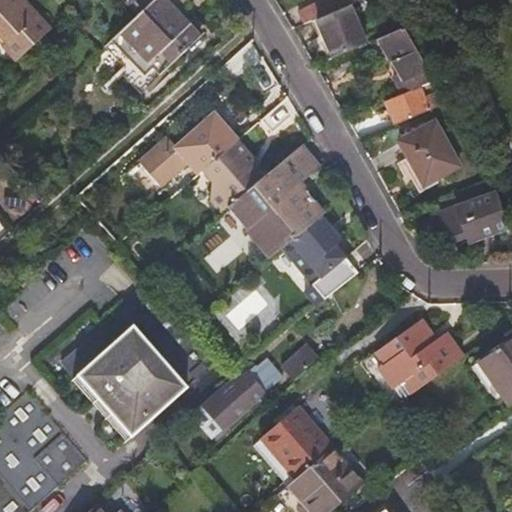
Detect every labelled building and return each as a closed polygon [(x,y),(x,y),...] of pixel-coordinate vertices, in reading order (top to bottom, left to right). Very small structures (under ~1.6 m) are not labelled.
[(0,0),(0,35),(19,55),(50,26),(31,6),(27,11),(16,0),(0,0)] [(152,0),(138,14),(105,45),(123,64),(104,84),(109,88),(128,69),(146,89),(201,35),(180,13),(193,0),(152,0)] [(152,0),(127,0),(126,2),(138,14),(152,0)] [(313,21),(343,6),(339,0),(319,0),(297,11),(303,24),(313,21)] [(313,21),(334,62),(363,47),(343,6),(313,21)] [(393,66),(417,54),(403,28),(379,40),(393,66)] [(420,86),(433,82),(417,54),(393,66),(399,75),(392,78),(401,94),(420,86)] [(332,91),(338,105),(364,95),(362,90),(391,78),(386,68),(332,91)] [(392,126),(430,110),(420,86),(401,94),(382,102),(392,126)] [(201,171),(233,143),(207,115),(171,149),(164,140),(136,167),(157,190),(184,166),(195,177),(201,171)] [(457,167),(432,122),(397,141),(422,186),(457,167)] [(299,146),(287,156),(306,178),(337,152),(322,127),(299,146)] [(248,161),(233,143),(201,171),(212,183),(209,202),(220,213),(235,200),(257,182),(248,172),(248,161)] [(287,156),(278,164),(257,182),(235,200),(254,223),(246,229),(271,256),(281,248),(317,217),(307,205),(313,200),(305,191),(299,197),(293,189),(306,178),(287,156)] [(468,242),(506,228),(499,210),(494,196),(477,201),(477,200),(439,213),(449,241),(466,235),(468,242)] [(319,215),(317,217),(281,248),(312,285),(325,300),(334,292),(359,272),(345,256),(336,245),(341,240),(319,215)] [(204,241),(212,250),(229,236),(222,227),(204,241)] [(234,235),(206,257),(218,273),(247,252),(234,235)] [(152,284),(148,288),(204,352),(208,348),(152,284)] [(204,352),(148,288),(61,363),(70,374),(76,370),(124,424),(133,435),(187,387),(203,406),(207,402),(230,382),(232,381),(204,352)] [(418,388),(464,355),(447,331),(435,338),(426,325),(420,322),(375,353),(385,366),(380,369),(401,400),(418,388)] [(208,348),(204,352),(232,381),(255,360),(228,330),(208,348)] [(511,340),(479,364),(510,408),(511,406),(511,340)] [(286,382),(290,386),(307,372),(305,369),(318,357),(308,346),(283,368),(291,378),(286,382)] [(230,382),(207,402),(229,426),(283,379),(267,361),(257,370),(255,369),(235,387),(230,382)] [(0,511),(26,511),(72,471),(84,460),(85,459),(27,392),(12,404),(0,415),(0,511)] [(259,440),(279,463),(317,430),(297,408),(259,440)] [(317,430),(279,463),(295,481),(332,448),(317,430)] [(295,481),(277,496),(290,511),(328,511),(363,483),(334,448),(332,448),(295,481)]
